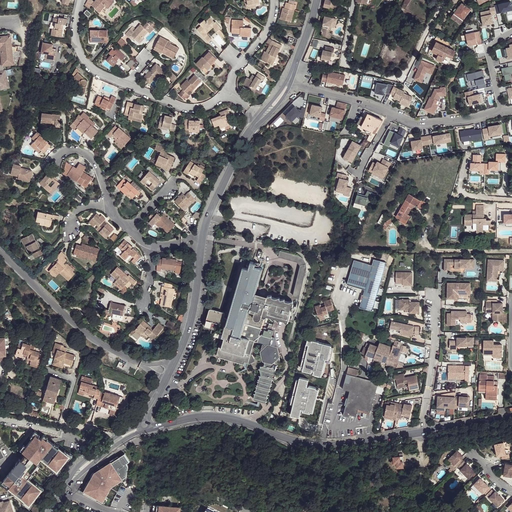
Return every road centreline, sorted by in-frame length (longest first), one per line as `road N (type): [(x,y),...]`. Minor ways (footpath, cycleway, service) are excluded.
road 1 (tertiary): [(138,430),(220,416),(324,445),(511,418)]
road 2 (residential): [(168,374),(86,334),(0,252)]
road 3 (residential): [(168,374),(191,320),(202,240)]
road 4 (residential): [(202,240),(261,118)]
road 5 (tertiary): [(49,511),(88,461),(138,430)]
